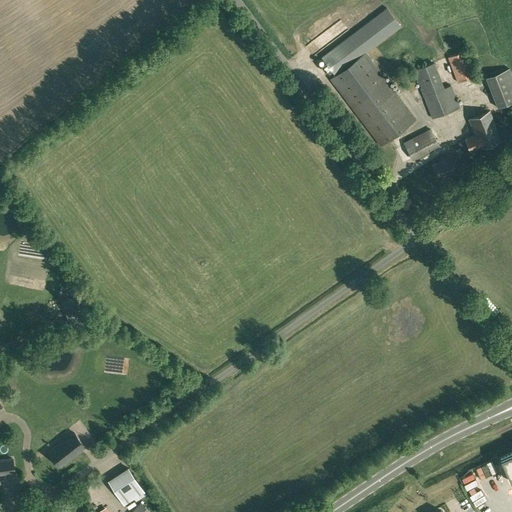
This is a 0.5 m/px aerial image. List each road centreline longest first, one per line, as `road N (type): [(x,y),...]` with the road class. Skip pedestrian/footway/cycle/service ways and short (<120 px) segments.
road 1 (residential): [(0,508),(53,493),(416,237)]
road 2 (unclassified): [(416,237),(236,0)]
road 3 (primary): [(489,416),(335,511)]
